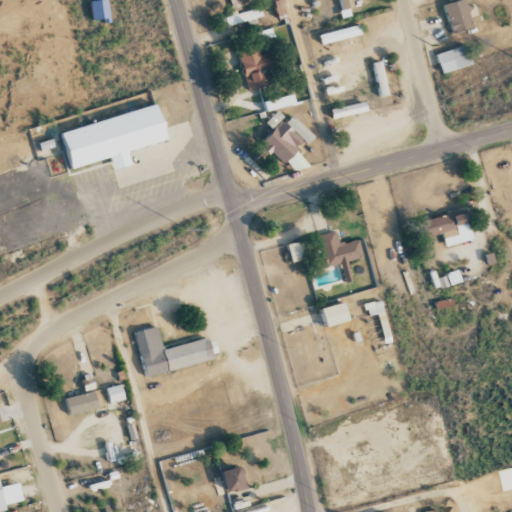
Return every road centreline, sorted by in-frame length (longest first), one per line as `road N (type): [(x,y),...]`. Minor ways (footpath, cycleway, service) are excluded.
road 1 (residential): [(55,511),(24,400),(27,356),(76,319),(241,245)]
road 2 (secondary): [(307,511),(231,208)]
road 3 (tertiary): [(231,208),(511,128)]
road 4 (residential): [(226,190),(0,298)]
road 5 (secondary): [(226,190),(174,0)]
road 6 (residential): [(443,149),(403,0)]
